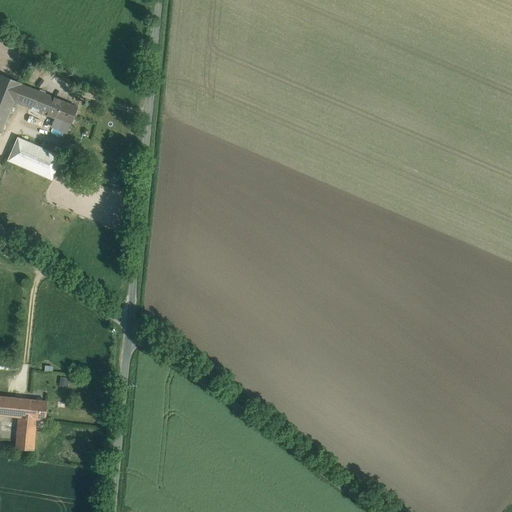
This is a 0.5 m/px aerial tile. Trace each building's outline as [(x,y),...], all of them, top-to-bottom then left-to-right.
[(21,84),(0,74),(0,130),(2,131),(14,101),(21,85),(21,84)] [(62,101),(21,85),(14,101),(55,118),(62,101)] [(77,107),(62,101),(55,118),(71,124),(77,107)] [(63,156),(17,137),(7,160),(53,179),(63,156)] [(0,369),(15,370),(15,359),(0,357),(0,369)] [(31,400),(0,396),(0,414),(23,417),(29,418),(31,400)] [(47,402),(31,400),(29,418),(32,418),(46,419),(47,402)] [(23,417),(22,426),(19,425),(16,449),(33,450),(35,427),(31,427),(32,418),(29,418),(23,417)]
